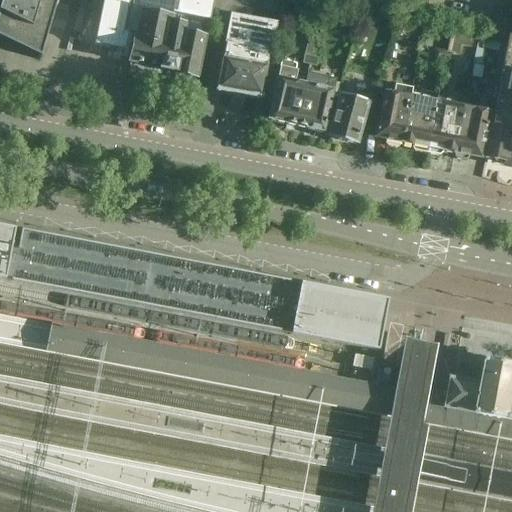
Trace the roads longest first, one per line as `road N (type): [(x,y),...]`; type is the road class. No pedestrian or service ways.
road 1 (residential): [(0,202),(404,278),(436,249)]
road 2 (secondary): [(441,211),(0,120)]
road 3 (secondary): [(0,161),(436,249)]
